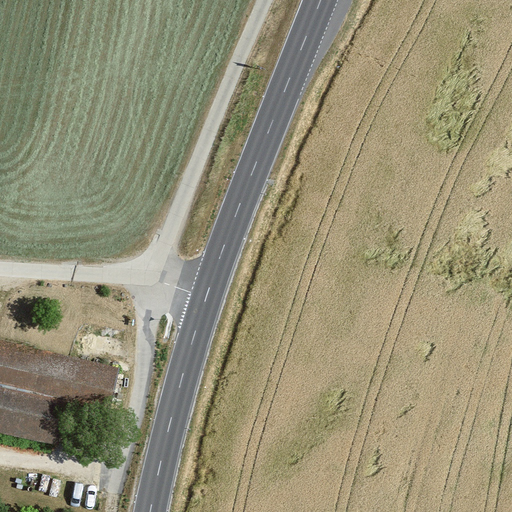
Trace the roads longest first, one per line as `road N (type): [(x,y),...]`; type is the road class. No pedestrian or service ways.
road 1 (secondary): [(320,0),(206,294),(149,511)]
road 2 (track): [(264,0),(152,279),(206,294)]
road 3 (track): [(0,269),(152,279)]
